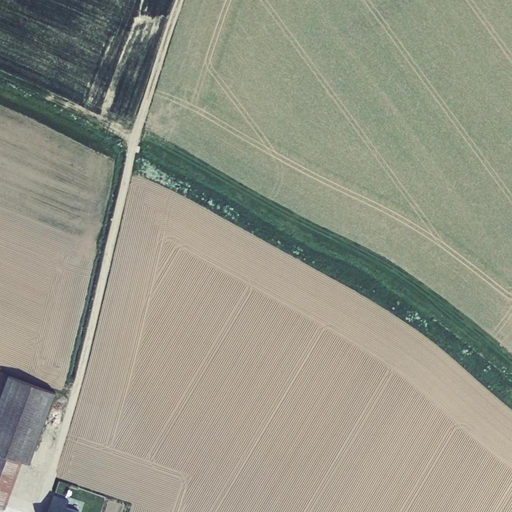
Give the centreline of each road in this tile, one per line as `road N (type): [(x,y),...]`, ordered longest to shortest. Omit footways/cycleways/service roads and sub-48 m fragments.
road 1 (unclassified): [(135,139),(39,511)]
road 2 (track): [(0,81),(135,139)]
road 3 (track): [(182,0),(135,139)]
